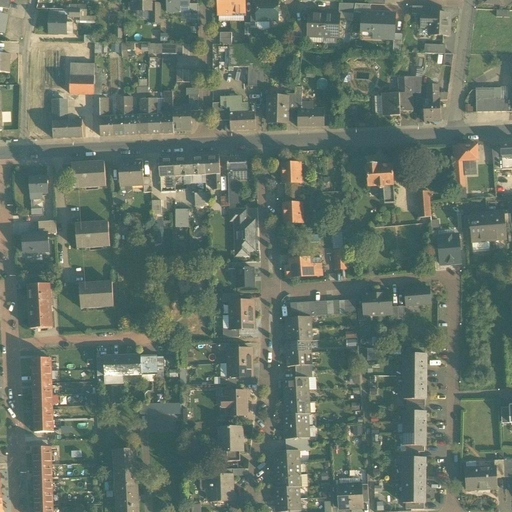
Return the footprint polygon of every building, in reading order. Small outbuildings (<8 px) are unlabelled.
[(0,0),(0,8),(8,10),(10,0),(0,0)] [(150,11),(154,11),(153,5),(153,0),(132,0),(132,11),(137,11),(150,11)] [(189,12),(190,12),(190,5),(189,0),(166,0),(166,12),(181,12),(189,12)] [(218,0),(219,15),(231,15),(231,0),(218,0)] [(244,0),(231,0),(231,15),(245,15),(244,0)] [(269,21),(270,21),(270,19),(278,19),(278,18),(281,16),(281,13),(278,10),(278,11),(278,2),(257,2),(257,6),(257,21),(269,21)] [(150,23),(160,23),(160,5),(153,5),(154,11),(150,11),(150,20),(150,23)] [(198,5),(190,5),(190,12),(189,12),(189,21),(198,21),(198,5)] [(339,14),(354,15),(354,13),(355,5),(339,5),(339,14)] [(362,13),(370,13),(370,5),(355,5),(354,13),(362,13)] [(150,20),(150,11),(137,11),(137,20),(150,20)] [(189,12),(181,12),(181,21),(189,21),(189,12)] [(370,13),(362,13),(362,32),(374,33),(374,39),(374,40),(393,40),(393,35),(394,14),(370,13)] [(431,36),(448,36),(449,15),(431,14),(422,14),(422,15),(424,15),(423,27),(421,27),(421,28),(431,28),(431,36)] [(308,37),(323,38),(324,16),(309,15),(308,37)] [(339,16),(324,16),(323,38),(337,38),(338,38),(339,16)] [(66,35),(67,35),(67,34),(67,23),(67,17),(49,17),(49,35),(58,35),(58,34),(66,34),(66,35)] [(269,29),(269,21),(257,21),(257,24),(257,29),(259,30),(262,30),(265,30),(267,30),(269,29)] [(293,38),(301,39),(302,23),(296,23),(293,38)] [(114,29),(114,39),(122,39),(122,29),(114,29)] [(230,46),(232,46),(232,34),(220,34),(220,46),(230,46)] [(402,35),(393,35),(393,40),(393,52),(400,53),(402,35)] [(148,54),(162,55),(162,45),(148,44),(148,45),(148,52),(148,54)] [(162,44),(162,45),(162,55),(177,55),(177,45),(162,44)] [(424,54),(445,55),(445,46),(425,45),(424,54)] [(248,87),(263,88),(264,46),(232,46),(230,46),(229,61),(229,68),(248,68),(248,87)] [(443,70),(451,71),(453,55),(445,55),(443,70)] [(321,57),(313,56),(312,65),(320,66),(321,57)] [(71,64),(70,78),(94,78),(94,70),(94,65),(71,64)] [(101,70),(94,70),(94,78),(94,95),(101,95),(102,79),(105,79),(105,75),(101,75),(101,70)] [(411,78),(412,94),(420,94),(422,77),(416,78),(411,78)] [(94,95),(94,78),(70,78),(70,95),(94,95)] [(402,94),(399,94),(400,113),(413,112),(412,94),(411,78),(401,78),(402,94)] [(139,88),(147,88),(147,80),(138,80),(139,88)] [(427,86),(427,102),(438,101),(438,94),(438,86),(427,86)] [(295,88),(295,95),(293,110),(298,110),(301,110),(301,104),(302,88),(295,88)] [(474,113),(494,113),(494,101),(499,101),(499,90),(474,91),(474,113)] [(508,90),(499,90),(499,101),(508,101),(508,90)] [(287,110),(293,110),(295,95),(283,94),(283,98),(287,98),(287,110)] [(399,94),(382,95),(382,116),(400,115),(400,113),(399,94)] [(375,116),(382,116),(382,95),(374,95),(375,116)] [(190,108),(190,112),(198,112),(198,96),(189,96),(189,108),(190,108)] [(113,137),(125,136),(124,98),(116,99),(116,117),(112,117),(113,137)] [(125,136),(137,136),(136,116),(132,117),(132,98),(124,98),(125,136)] [(229,101),(230,114),(248,113),(248,105),(241,106),(241,98),(221,99),(221,101),(229,101)] [(283,98),(273,98),(273,108),(268,108),(268,122),(286,123),(287,110),(287,98),(283,98)] [(100,137),(113,137),(112,117),(108,117),(108,99),(99,99),(100,137)] [(149,135),(161,135),(161,115),(156,116),(156,100),(157,100),(157,99),(148,100),(149,135)] [(174,134),(174,131),(173,112),(173,99),(164,99),(165,115),(161,115),(161,135),(174,134)] [(52,101),(53,122),(66,122),(65,109),(65,100),(52,101)] [(137,136),(149,135),(148,100),(140,100),(140,116),(136,116),(137,136)] [(221,101),(221,104),(222,122),(230,121),(230,114),(229,101),(221,101)] [(423,102),(424,123),(429,123),(429,122),(441,121),(440,101),(438,101),(427,102),(423,102)] [(508,101),(499,101),(494,101),(494,113),(508,113),(508,101)] [(213,122),(222,122),(221,104),(213,104),(213,122)] [(181,111),(173,112),(174,131),(190,131),(190,112),(190,108),(189,108),(181,108),(181,111)] [(65,109),(66,122),(75,121),(75,109),(65,109)] [(298,110),(298,128),(324,127),(324,110),(313,110),(301,110),(298,110)] [(230,121),(230,132),(255,131),(255,113),(248,113),(230,114),(230,121)] [(53,122),(54,140),(83,138),(82,121),(75,121),(66,122),(53,122)] [(459,162),(459,163),(464,162),(478,162),(478,146),(458,147),(459,162)] [(492,146),(494,171),(502,170),(501,146),(492,146)] [(227,157),(228,173),(240,173),(247,172),(246,156),(227,157)] [(205,158),(206,176),(213,175),(220,175),(219,157),(205,158)] [(189,159),(190,177),(206,176),(205,158),(189,159)] [(160,178),(168,178),(174,177),(174,159),(159,160),(160,178)] [(189,159),(174,159),(174,177),(184,177),(190,177),(189,159)] [(119,162),(120,188),(132,187),(144,187),(143,178),(143,161),(119,162)] [(384,191),(385,205),(395,204),(392,167),(378,168),(378,165),(377,165),(376,164),(375,162),(371,162),(370,162),(368,164),(369,166),(367,166),(369,188),(378,187),(378,189),(380,190),(383,190),(384,191)] [(453,162),(455,189),(459,189),(466,188),(464,162),(459,163),(459,162),(453,162)] [(72,165),(73,189),(106,187),(104,163),(72,165)] [(282,165),(283,184),(285,184),(298,183),(300,183),(299,164),(282,165)] [(190,177),(190,184),(206,184),(206,176),(190,177)] [(174,177),(168,178),(168,182),(166,182),(166,189),(175,189),(174,177)] [(30,195),(42,194),(48,194),(47,178),(29,178),(30,195)] [(229,198),(229,204),(236,204),(237,204),(236,180),(236,179),(228,179),(228,190),(229,198)] [(166,189),(166,182),(161,183),(161,193),(171,193),(175,193),(175,189),(166,189)] [(125,197),(126,201),(133,200),(132,187),(120,188),(120,194),(119,194),(120,198),(125,197)] [(285,188),(286,200),(298,200),(298,194),(298,188),(285,188)] [(456,194),(456,201),(467,200),(466,188),(459,189),(459,194),(456,194)] [(417,193),(419,219),(430,218),(429,204),(428,192),(417,193)] [(112,194),(113,205),(126,205),(126,201),(125,197),(120,198),(119,194),(112,194)] [(195,194),(195,207),(208,207),(208,194),(195,194)] [(152,202),(153,215),(162,215),(161,201),(152,202)] [(284,205),(284,224),(301,223),(301,204),(298,204),(286,205),(284,205)] [(175,228),(189,228),(189,210),(175,210),(175,228)] [(235,222),(246,222),(246,210),(236,210),(229,210),(229,222),(235,222)] [(495,216),(487,217),(489,242),(507,240),(506,227),(504,215),(504,213),(494,214),(495,216)] [(472,243),(489,242),(487,217),(479,217),(479,215),(469,216),(471,243),(472,243)] [(246,222),(235,222),(236,252),(249,252),(255,251),(254,221),(246,222)] [(56,222),(38,223),(39,235),(47,234),(47,235),(56,234),(56,222)] [(76,226),(77,250),(110,247),(108,223),(76,226)] [(116,227),(116,236),(128,236),(127,226),(116,227)] [(332,232),(332,247),(342,247),(342,232),(332,232)] [(39,235),(23,236),(24,254),(48,252),(47,235),(47,234),(39,235)] [(439,250),(441,265),(460,264),(458,236),(455,236),(439,238),(438,238),(439,250)] [(490,248),(489,242),(472,243),(473,250),(490,248)] [(335,270),(347,270),(346,252),(334,252),(334,259),(338,259),(339,269),(335,270)] [(290,261),(299,260),(298,253),(286,254),(287,268),(291,267),(290,261)] [(286,268),(287,279),(322,276),(321,264),(310,265),(310,259),(299,260),(290,261),(291,267),(287,268),(286,268)] [(489,267),(475,269),(476,278),(490,276),(489,267)] [(237,288),(253,287),(253,269),(240,270),(236,270),(237,288)] [(80,286),(81,310),(114,308),(112,284),(80,286)] [(28,286),(31,330),(52,329),(50,285),(28,286)] [(405,291),(407,307),(431,305),(429,289),(405,291)] [(383,295),(377,295),(378,316),(392,316),(392,308),(391,293),(383,293),(383,295)] [(222,295),(222,303),(230,303),(230,302),(238,302),(238,294),(222,295)] [(364,317),(378,316),(377,295),(371,296),(371,294),(363,294),(364,310),(364,317)] [(355,301),(345,301),(346,316),(356,315),(355,301)] [(230,303),(230,316),(253,316),(253,309),(254,308),(253,302),(238,302),(230,302),(230,303)] [(222,317),(223,330),(231,330),(230,316),(222,317)] [(253,322),(253,316),(230,316),(231,330),(239,330),(254,330),(254,323),(253,322)] [(286,326),(287,331),(311,330),(310,318),(304,318),(298,318),(291,319),(287,319),(287,325),(286,326)] [(223,330),(223,339),(239,338),(239,330),(231,330),(223,330)] [(288,337),(288,343),(310,342),(312,342),(311,330),(287,331),(287,337),(288,337)] [(310,354),(310,342),(288,343),(286,343),(287,349),(286,350),(286,355),(310,354)] [(166,348),(167,356),(177,356),(177,348),(166,348)] [(228,351),(228,365),(251,364),(251,357),(252,357),(251,350),(235,350),(228,350),(228,351)] [(185,355),(186,363),(194,362),(193,354),(185,355)] [(311,366),(310,354),(286,355),(287,361),(288,367),(295,367),(311,366)] [(404,355),(404,366),(426,367),(426,355),(425,355),(407,355),(404,355)] [(140,356),(122,357),(123,377),(141,376),(140,356)] [(140,356),(141,376),(142,376),(156,375),(157,375),(157,357),(156,356),(140,356)] [(105,377),(123,377),(122,357),(104,358),(105,376),(105,377)] [(97,376),(105,376),(104,358),(96,358),(97,376)] [(32,360),(33,373),(51,372),(51,360),(32,360)] [(251,370),(251,364),(228,365),(229,378),(236,378),(252,378),(252,371),(251,370)] [(229,378),(228,365),(220,365),(221,378),(229,378)] [(404,366),(404,378),(426,378),(426,367),(404,366)] [(33,373),(33,385),(52,384),(52,381),(51,372),(33,373)] [(123,377),(124,383),(132,383),(132,385),(142,385),(142,383),(142,376),(141,376),(123,377)] [(349,376),(350,385),(359,385),(359,376),(349,376)] [(123,377),(105,377),(104,377),(104,385),(124,385),(124,383),(123,377)] [(284,387),(284,392),(285,392),(308,391),(307,379),(307,378),(296,379),(284,380),(284,386),(284,387)] [(316,378),(312,378),(307,379),(308,391),(316,390),(316,378)] [(404,378),(404,389),(426,389),(426,378),(404,378)] [(33,385),(33,397),(52,396),(52,384),(33,385)] [(426,401),(426,389),(404,389),(404,400),(407,400),(425,401),(426,401)] [(284,399),(285,404),(309,403),(308,391),(285,392),(285,398),(284,399)] [(227,416),(227,417),(235,417),(247,416),(246,392),(226,393),(226,399),(222,399),(222,408),(227,408),(227,416)] [(33,397),(34,409),(53,408),(52,396),(33,397)] [(286,410),(286,416),(308,415),(310,415),(309,403),(285,404),(285,410),(286,410)] [(180,415),(181,415),(180,404),(140,405),(140,415),(180,415)] [(34,409),(34,421),(53,420),(53,408),(34,409)] [(501,408),(501,424),(510,424),(509,408),(501,408)] [(404,412),(404,424),(425,424),(426,413),(425,413),(407,412),(404,412)] [(308,415),(308,427),(315,426),(316,426),(316,414),(310,415),(308,415)] [(284,423),(284,428),(308,427),(308,415),(286,416),(284,416),(284,422),(284,423)] [(53,433),(53,420),(34,421),(34,433),(53,433)] [(403,433),(403,435),(425,435),(425,424),(404,424),(403,425),(403,433)] [(309,438),(308,427),(284,428),(284,434),(285,434),(285,440),(290,440),(309,439),(309,438)] [(353,428),(353,436),(362,436),(361,427),(353,428)] [(218,429),(219,453),(227,452),(240,452),(243,452),(242,442),(241,442),(241,437),(242,437),(242,429),(231,429),(218,429)] [(425,447),(425,435),(403,435),(403,447),(406,447),(424,447),(425,447)] [(33,449),(34,467),(52,466),(51,449),(33,449)] [(138,511),(135,450),(114,451),(114,452),(115,452),(115,459),(114,459),(115,476),(116,476),(117,483),(116,483),(116,485),(117,485),(117,492),(116,492),(117,509),(118,509),(118,511),(138,511)] [(227,452),(227,462),(240,462),(240,452),(227,452)] [(275,460),(275,465),(299,464),(299,452),(286,452),(275,453),(276,459),(275,460)] [(403,459),(403,470),(425,470),(425,459),(418,459),(406,459),(403,459)] [(505,478),(504,461),(499,461),(494,461),(494,467),(494,468),(495,468),(496,479),(505,478)] [(276,472),(276,477),(300,476),(300,473),(299,466),(299,464),(275,465),(275,466),(276,466),(276,471),(276,472)] [(34,467),(34,480),(52,479),(52,466),(34,467)] [(466,473),(467,491),(479,490),(479,489),(488,489),(488,490),(496,490),(496,479),(495,468),(494,468),(494,471),(488,471),(488,469),(477,470),(477,471),(475,471),(475,473),(466,473)] [(219,477),(219,470),(199,471),(200,490),(205,490),(206,501),(211,501),(210,486),(212,486),(212,477),(219,477)] [(403,470),(403,481),(425,482),(425,470),(403,470)] [(210,486),(211,501),(233,500),(232,477),(232,476),(219,477),(212,477),(212,486),(210,486)] [(277,483),(277,489),(299,488),(301,488),(300,476),(276,477),(276,483),(277,483)] [(34,480),(34,493),(53,493),(52,479),(34,480)] [(403,481),(403,493),(425,493),(425,482),(403,481)] [(359,485),(349,486),(351,509),(363,509),(362,504),(361,486),(361,485),(359,485)] [(339,510),(351,509),(349,486),(339,486),(337,486),(338,496),(339,510)] [(275,496),(275,501),(299,500),(299,488),(277,489),(275,489),(276,495),(275,496)] [(34,493),(35,507),(53,506),(53,493),(34,493)] [(425,504),(425,493),(403,493),(403,504),(406,504),(424,504),(425,504)] [(300,511),(299,500),(275,501),(276,507),(276,508),(276,511),(300,511)]
